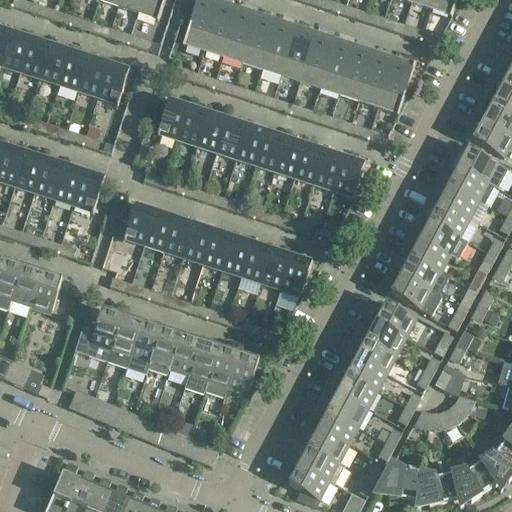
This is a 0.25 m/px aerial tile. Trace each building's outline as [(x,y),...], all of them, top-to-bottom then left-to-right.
[(12,10),(31,16),(34,7),(15,0),(12,10)] [(100,0),(99,5),(118,11),(121,0),(100,0)] [(138,17),(143,0),(121,0),(118,11),(138,17)] [(143,0),(138,17),(158,24),(165,0),(143,0)] [(203,55),(220,3),(209,0),(198,0),(183,49),(203,55)] [(319,0),(305,0),(304,6),(324,12),(327,3),(319,0)] [(413,0),(411,7),(431,13),(434,0),(413,0)] [(434,0),(431,13),(451,20),(457,0),(434,0)] [(220,3),(203,55),(223,62),(239,10),(220,3)] [(327,3),(324,12),(343,18),(346,9),(327,3)] [(34,7),(31,16),(50,22),(53,13),(34,7)] [(363,25),(366,15),(346,9),(343,18),(363,25)] [(239,10),(223,62),(242,68),(259,16),(239,10)] [(50,22),(70,29),(73,19),(53,13),(50,22)] [(366,15),(363,25),(382,31),(385,22),(366,15)] [(259,16),(242,68),(261,74),(278,22),(259,16)] [(73,19),(70,29),(90,35),(93,26),(73,19)] [(278,22),(261,74),(281,81),(298,29),(278,22)] [(385,22),(382,31),(401,37),(405,28),(385,22)] [(112,32),(93,26),(90,35),(108,41),(112,32)] [(405,28),(401,37),(421,44),(424,34),(405,28)] [(298,29),(281,81),(300,87),(317,35),(298,29)] [(0,70),(1,71),(12,35),(0,31),(0,70)] [(112,32),(108,41),(128,48),(131,38),(112,32)] [(424,34),(421,44),(436,49),(439,39),(424,34)] [(20,77),(32,41),(12,35),(1,71),(20,77)] [(317,35),(300,87),(320,93),(336,41),(317,35)] [(146,43),(131,38),(128,48),(143,53),(146,43)] [(40,83),(51,48),(32,41),(20,77),(40,83)] [(336,41),(320,93),(339,100),(356,48),(336,41)] [(51,48),(40,83),(59,90),(70,54),(51,48)] [(356,48),(339,100),(358,106),(375,54),(356,48)] [(70,54),(59,90),(78,96),(90,60),(70,54)] [(375,54),(358,106),(378,112),(395,60),(375,54)] [(90,60),(78,96),(98,102),(109,67),(90,60)] [(395,60),(378,112),(398,119),(415,66),(414,65),(414,67),(395,60)] [(109,67),(98,102),(117,109),(130,72),(129,72),(128,73),(109,67)] [(193,86),(196,76),(177,70),(174,79),(193,86)] [(511,72),(502,90),(511,95),(511,72)] [(213,92),(216,82),(196,76),(193,86),(213,92)] [(232,98),(235,89),(216,82),(213,92),(232,98)] [(252,105),(255,95),(235,89),(232,98),(252,105)] [(511,95),(502,90),(492,108),(511,118),(511,95)] [(271,111),(274,101),(255,95),(252,105),(271,111)] [(291,117),(294,108),(274,101),(271,111),(291,117)] [(159,138),(178,144),(189,110),(170,103),(171,102),(169,102),(157,138),(159,139),(159,138)] [(294,108),(291,117),(310,124),(313,114),(294,108)] [(511,118),(492,108),(482,126),(511,141),(511,118)] [(189,110),(178,144),(198,150),(209,116),(189,110)] [(8,114),(5,124),(25,130),(28,121),(8,114)] [(313,114),(310,124),(329,130),(332,120),(313,114)] [(228,122),(209,116),(198,150),(217,157),(228,122)] [(332,120),(329,130),(349,136),(352,127),(332,120)] [(47,127),(28,121),(25,130),(44,136),(47,127)] [(217,157),(237,163),(248,129),(228,122),(217,157)] [(511,144),(511,141),(482,126),(472,145),(503,161),(511,144)] [(47,127),(44,136),(63,143),(66,133),(47,127)] [(352,127),(349,136),(368,143),(371,133),(352,127)] [(248,129),(237,163),(256,169),(267,135),(248,129)] [(86,140),(66,133),(63,143),(82,149),(86,140)] [(371,133),(368,143),(383,148),(387,138),(371,133)] [(256,169),(275,176),(286,141),(267,135),(256,169)] [(86,140),(82,149),(98,154),(101,144),(86,140)] [(286,141),(275,176),(295,182),(306,148),(286,141)] [(295,182),(314,188),(325,154),(306,148),(295,182)] [(7,149),(0,170),(0,186),(15,191),(26,156),(7,149)] [(143,150),(138,164),(150,168),(154,153),(143,150)] [(469,152),(458,171),(489,187),(499,168),(469,152)] [(325,154),(314,188),(333,195),(345,160),(325,154)] [(26,156),(15,191),(34,197),(46,162),(26,156)] [(364,166),(345,160),(333,195),(353,201),(352,202),(353,202),(365,166),(364,165),(364,166)] [(46,162),(34,197),(54,204),(65,168),(46,162)] [(65,168),(54,204),(73,210),(85,175),(65,168)] [(495,190),(489,187),(458,171),(449,189),(480,205),(485,208),(495,190)] [(85,175),(73,210),(93,217),(105,180),(104,180),(104,181),(85,175)] [(163,192),(166,182),(147,176),(143,186),(163,192)] [(166,182),(163,192),(182,198),(186,188),(166,182)] [(186,188),(182,198),(202,205),(205,195),(186,188)] [(449,189),(439,207),(470,223),(480,205),(449,189)] [(205,195),(202,205),(221,211),(224,201),(205,195)] [(224,201),(221,211),(240,217),(244,207),(224,201)] [(126,243),(145,249),(156,215),(137,208),(137,207),(136,207),(125,244),(126,244),(126,243)] [(244,207),(240,217),(260,223),(263,214),(244,207)] [(470,223),(439,207),(430,225),(460,241),(470,223)] [(303,224),(314,227),(317,216),(306,213),(303,224)] [(263,214),(260,223),(279,230),(282,220),(263,214)] [(156,215),(145,249),(164,255),(176,221),(156,215)] [(282,220),(279,230),(299,236),(302,226),(282,220)] [(511,231),(511,222),(507,220),(502,231),(510,235),(511,231)] [(164,255),(184,262),(195,227),(176,221),(164,255)] [(420,243),(451,259),(458,263),(468,245),(460,241),(430,225),(420,243)] [(302,226),(299,236),(318,242),(321,233),(302,226)] [(195,227),(184,262),(203,268),(214,234),(195,227)] [(0,237),(0,238),(19,245),(22,235),(3,229),(0,237)] [(321,233),(318,242),(333,247),(336,238),(321,233)] [(203,268),(222,274),(234,240),(214,234),(203,268)] [(38,251),(41,242),(22,235),(19,245),(38,251)] [(234,240),(222,274),(242,281),(253,246),(234,240)] [(38,251),(58,257),(61,248),(41,242),(38,251)] [(488,256),(497,261),(504,246),(496,242),(488,256)] [(451,259),(420,243),(410,261),(441,277),(451,259)] [(242,281),(261,287),(272,253),(253,246),(242,281)] [(61,248),(58,257),(73,262),(76,253),(61,248)] [(272,253),(261,287),(281,293),(292,259),(272,253)] [(511,255),(507,253),(505,257),(500,268),(508,272),(511,265),(511,255)] [(488,256),(478,274),(487,279),(497,261),(488,256)] [(311,265),(292,259),(281,293),(300,300),(299,301),(300,301),(312,264),(311,264),(311,265)] [(410,261),(401,279),(439,299),(440,299),(449,281),(441,277),(410,261)] [(0,271),(0,312),(7,314),(22,271),(2,264),(0,271)] [(22,271),(7,314),(27,321),(31,311),(42,277),(34,274),(35,269),(24,265),(22,271)] [(508,272),(500,268),(492,282),(501,286),(508,272)] [(469,292),(477,297),(487,279),(478,274),(469,292)] [(62,284),(42,277),(31,311),(51,318),(62,284)] [(439,299),(401,279),(391,298),(432,320),(442,300),(440,299),(439,299)] [(132,287),(113,281),(110,291),(129,297),(132,287)] [(132,287),(129,297),(149,303),(152,294),(132,287)] [(469,292),(459,310),(468,315),(477,297),(469,292)] [(152,294),(149,303),(168,310),(171,300),(152,294)] [(486,294),(484,298),(478,308),(486,313),(494,298),(486,294)] [(171,300),(168,310),(187,316),(191,306),(171,300)] [(191,306),(187,316),(207,322),(210,313),(191,306)] [(407,342),(417,323),(386,306),(376,325),(407,342)] [(486,313),(478,308),(470,322),(479,327),(481,322),(486,313)] [(468,315),(459,310),(448,331),(457,335),(468,315)] [(86,320),(75,355),(87,359),(107,365),(111,354),(123,320),(102,313),(99,324),(86,320)] [(210,313),(207,322),(226,329),(229,319),(210,313)] [(486,313),(481,322),(491,327),(496,318),(486,313)] [(229,319),(226,329),(246,335),(249,325),(229,319)] [(111,354),(107,365),(127,372),(142,326),(123,320),(111,354)] [(268,332),(265,341),(280,346),(283,336),(279,335),(281,329),(278,323),(272,321),(269,332),(268,332)] [(249,325),(246,335),(265,341),(268,332),(249,325)] [(376,325),(366,343),(397,360),(407,342),(376,325)] [(142,326),(127,372),(146,378),(148,373),(161,333),(142,326)] [(169,373),(181,339),(161,333),(148,373),(168,379),(169,373)] [(473,339),(464,334),(456,349),(465,354),(465,352),(472,340),(473,339)] [(443,361),(454,341),(445,336),(434,356),(443,361)] [(200,345),(181,339),(169,373),(189,380),(200,345)] [(472,340),(465,352),(475,357),(482,345),(472,340)] [(397,360),(366,343),(356,361),(387,378),(397,360)] [(189,380),(185,392),(204,398),(204,395),(208,386),(220,351),(200,345),(189,380)] [(465,354),(456,349),(449,363),(457,367),(465,354)] [(208,386),(204,395),(224,401),(227,392),(228,392),(239,358),(220,351),(208,386)] [(228,392),(248,399),(259,364),(239,358),(228,392)] [(13,364),(5,360),(0,371),(0,380),(5,383),(13,364)] [(432,360),(425,375),(433,379),(441,365),(432,360)] [(356,361),(347,379),(378,396),(387,378),(356,361)] [(5,383),(14,387),(24,392),(38,398),(42,389),(43,387),(29,381),(32,373),(13,364),(5,383)] [(443,374),(435,389),(445,394),(452,379),(443,374)] [(426,393),(428,390),(433,379),(425,375),(417,389),(426,393)] [(378,396),(347,379),(337,397),(368,414),(378,396)] [(47,402),(51,393),(42,389),(38,398),(47,402)] [(511,414),(511,390),(508,390),(502,412),(511,414)] [(405,411),(414,415),(422,401),(413,396),(405,411)] [(337,397),(328,415),(358,432),(368,414),(337,397)] [(455,407),(469,417),(476,404),(459,400),(455,407)] [(88,419),(93,409),(84,405),(79,416),(88,419)] [(458,428),(469,417),(455,407),(449,413),(458,428)] [(101,413),(93,409),(88,419),(97,423),(101,413)] [(414,415),(405,411),(398,425),(406,429),(414,415)] [(458,428),(449,413),(440,417),(444,433),(458,428)] [(429,434),(431,417),(422,414),(414,429),(429,434)] [(328,415),(318,433),(349,449),(358,432),(328,415)] [(429,434),(444,433),(440,417),(431,417),(429,434)] [(126,435),(131,425),(121,421),(117,432),(126,435)] [(139,428),(131,425),(126,435),(135,439),(139,428)] [(386,447),(395,451),(403,436),(393,432),(391,436),(382,432),(378,441),(387,445),(386,447)] [(349,449),(318,433),(308,451),(339,468),(349,449)] [(159,437),(155,448),(164,451),(168,441),(159,437)] [(168,441),(164,451),(173,455),(177,444),(168,441)] [(508,485),(511,480),(511,449),(506,444),(494,461),(492,460),(483,466),(497,488),(505,483),(508,485)] [(395,451),(386,447),(381,457),(389,462),(395,451)] [(308,451),(299,469),(330,486),(335,488),(345,471),(339,468),(308,451)] [(198,452),(193,463),(202,466),(206,456),(198,452)] [(217,460),(206,456),(202,466),(212,470),(217,460)] [(45,509),(43,511),(69,511),(81,486),(73,482),(79,470),(69,466),(68,466),(63,478),(55,498),(49,497),(48,499),(45,509)] [(465,475),(454,478),(460,504),(469,502),(471,505),(497,488),(483,466),(466,477),(465,475)] [(330,486),(299,469),(289,488),(303,496),(299,504),(316,510),(330,486)] [(388,502),(419,506),(423,479),(403,477),(403,475),(392,469),(380,493),(389,498),(388,502)] [(367,483),(375,487),(381,477),(373,472),(367,483)] [(81,486),(69,511),(89,511),(97,493),(89,489),(94,477),(86,473),(81,486)] [(460,504),(454,478),(434,482),(434,481),(423,479),(419,506),(429,507),(429,511),(460,504)] [(97,493),(89,511),(108,511),(114,499),(106,496),(112,484),(102,480),(97,493)] [(375,487),(367,483),(361,493),(370,498),(375,487)] [(114,499),(108,511),(128,511),(130,506),(123,503),(128,491),(119,487),(114,499)] [(130,506),(128,511),(144,511),(140,510),(145,498),(136,494),(130,506)] [(346,511),(361,511),(365,505),(353,500),(346,511)] [(158,511),(161,504),(152,501),(147,511),(158,511)]
